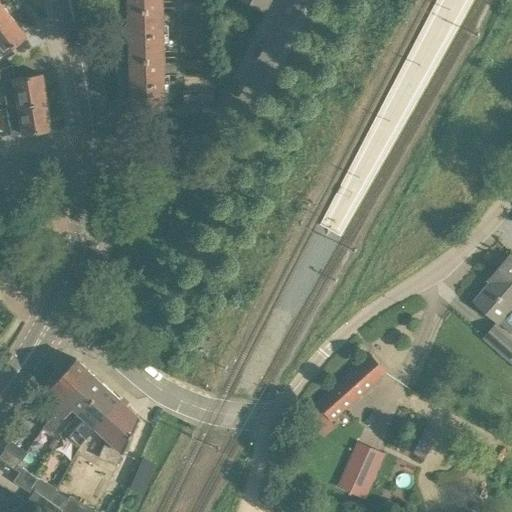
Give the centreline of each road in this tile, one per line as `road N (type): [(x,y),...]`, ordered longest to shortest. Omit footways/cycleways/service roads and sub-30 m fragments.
road 1 (unclassified): [(53,315),(180,399),(261,417),(363,317),(467,242),(511,194)]
road 2 (residential): [(93,156),(211,138),(227,125),(290,0)]
road 3 (secondary): [(53,315),(83,244),(93,156)]
road 4 (secondary): [(93,156),(68,0)]
